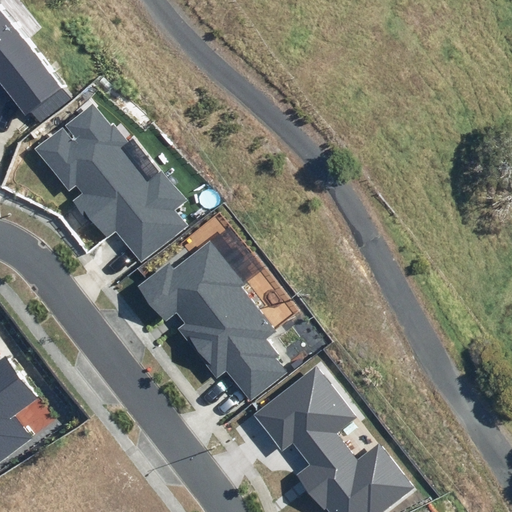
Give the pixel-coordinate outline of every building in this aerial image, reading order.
[(63,87),(0,4),(0,85),(24,117),(63,87)] [(140,262),(186,225),(174,210),(186,200),(160,167),(146,179),(121,148),(128,142),(113,122),(109,125),(91,102),(66,125),(74,137),(72,139),(63,128),(35,149),(69,191),(76,186),(82,193),(73,201),(86,217),(88,215),(105,236),(114,230),(140,262)] [(252,399),(286,372),(276,359),(280,356),(268,340),(278,332),(242,286),(245,284),(211,240),(174,268),(170,262),(139,286),(166,320),(177,311),(186,324),(180,328),(218,376),(228,369),(252,399)] [(0,461),(31,437),(15,416),(38,398),(5,355),(1,359),(0,357),(0,461)] [(382,511),(415,487),(379,444),(358,460),(337,433),(356,417),(316,366),(254,414),(281,451),(293,443),(310,465),(296,475),(324,510),(327,508),(329,511),(382,511)]
